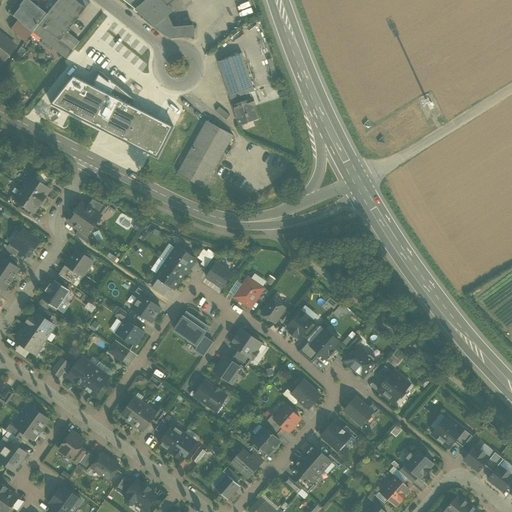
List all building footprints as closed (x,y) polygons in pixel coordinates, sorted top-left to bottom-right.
[(16,0),(7,12),(12,15),(24,0),(16,0)] [(29,0),(24,0),(12,15),(17,20),(33,32),(40,24),(47,14),(29,0)] [(58,0),(47,14),(40,24),(61,40),(67,32),(86,8),(75,0),(58,0)] [(123,0),(138,11),(171,38),(194,36),(193,26),(173,28),(167,15),(173,10),(168,5),(173,0),(123,0)] [(33,32),(17,20),(10,29),(25,41),(33,32)] [(61,40),(40,24),(33,32),(43,40),(41,44),(47,48),(50,46),(66,59),(73,50),(61,40)] [(67,32),(61,40),(73,50),(80,42),(67,32)] [(7,40),(0,34),(0,62),(6,56),(14,45),(8,40),(7,40)] [(21,47),(15,55),(20,59),(26,50),(21,47)] [(242,53),(218,61),(231,99),(249,93),(254,91),(242,53)] [(100,70),(92,86),(133,107),(136,100),(100,70)] [(158,159),(173,127),(133,107),(92,86),(74,76),(51,104),(158,159)] [(249,93),(232,99),(234,104),(251,98),(249,93)] [(234,104),(233,105),(234,105),(235,110),(234,110),(240,125),(257,119),(252,106),(256,104),(253,98),(251,98),(234,104)] [(230,116),(219,106),(215,111),(226,120),(230,116)] [(233,135),(206,121),(184,161),(191,164),(204,172),(211,176),(233,135)] [(204,172),(191,164),(184,161),(177,174),(204,188),(211,176),(204,172)] [(57,178),(39,169),(33,178),(49,189),(57,178)] [(33,178),(31,176),(15,199),(20,203),(33,212),(34,213),(40,204),(42,205),(46,200),(44,199),(50,190),(33,178)] [(108,206),(92,197),(86,206),(101,216),(108,206)] [(33,212),(20,203),(19,206),(17,208),(30,217),(33,212)] [(86,206),(81,203),(75,212),(76,214),(94,226),(101,216),(86,206)] [(94,226),(76,214),(73,218),(71,217),(68,222),(79,230),(87,236),(88,235),(94,226)] [(39,241),(23,230),(13,245),(20,250),(29,256),(39,241)] [(87,236),(79,230),(75,235),(88,243),(91,238),(88,235),(87,236)] [(13,245),(10,243),(6,250),(12,254),(15,256),(20,250),(13,245)] [(156,271),(174,246),(169,243),(151,268),(156,271)] [(183,251),(177,246),(166,261),(186,275),(190,270),(188,268),(195,259),(188,254),(189,253),(184,249),(183,251)] [(6,250),(1,247),(0,248),(0,256),(1,257),(1,256),(8,261),(12,254),(6,250)] [(93,261),(76,249),(65,264),(80,275),(82,276),(93,261)] [(213,256),(209,253),(205,258),(210,261),(211,260),(213,256)] [(8,261),(1,256),(1,257),(0,257),(0,271),(12,280),(16,275),(15,274),(19,269),(8,261)] [(205,258),(199,266),(204,270),(210,261),(205,258)] [(210,261),(204,270),(209,273),(216,263),(211,260),(210,261)] [(183,280),(186,275),(166,261),(156,276),(158,278),(163,281),(160,285),(168,291),(169,291),(172,287),(174,289),(181,279),(183,280)] [(231,274),(216,263),(209,273),(206,278),(222,288),(231,274)] [(80,275),(65,264),(59,274),(72,284),(74,285),(80,275)] [(290,264),(287,269),(294,274),(297,269),(290,264)] [(12,280),(0,271),(0,287),(4,290),(8,284),(9,285),(12,280)] [(72,284),(59,274),(55,280),(68,289),(72,284)] [(234,297),(251,308),(257,299),(264,289),(247,277),(234,297)] [(271,277),(267,283),(272,286),(276,281),(271,277)] [(164,296),(168,291),(160,285),(163,281),(158,278),(152,288),(164,296)] [(54,280),(54,281),(52,285),(50,283),(45,291),(47,292),(42,298),(41,299),(57,309),(69,291),(70,290),(68,289),(55,280),(54,280)] [(141,295),(149,300),(153,296),(138,285),(133,292),(140,296),(141,295)] [(269,292),(264,289),(257,299),(262,302),(269,292)] [(131,309),(151,322),(161,308),(149,300),(141,295),(140,296),(131,309)] [(262,314),(275,323),(277,319),(285,309),(285,308),(272,299),(262,314)] [(55,315),(40,305),(35,312),(50,322),(55,315)] [(125,319),(131,323),(134,318),(119,308),(115,315),(124,321),(125,319)] [(285,309),(277,319),(283,323),(291,313),(285,309)] [(313,321),(300,311),(287,328),(291,331),(290,332),(295,336),(296,335),(299,338),(302,335),(313,321)] [(50,322),(35,312),(31,318),(29,317),(26,321),(28,323),(26,326),(46,339),(54,327),(53,324),(50,322)] [(208,328),(186,312),(174,329),(197,345),(203,335),(208,328)] [(116,333),(135,346),(144,332),(131,323),(125,319),(124,321),(116,333)] [(313,321),(302,335),(307,339),(320,326),(313,321)] [(46,339),(26,326),(15,341),(30,351),(35,355),(46,339)] [(106,339),(109,334),(99,328),(96,332),(106,339)] [(241,330),(231,345),(237,349),(252,359),(253,360),(258,352),(256,350),(261,343),(241,330)] [(312,345),(311,346),(320,354),(325,358),(339,343),(325,330),(312,345)] [(203,335),(197,345),(198,345),(194,350),(204,357),(214,342),(205,336),(203,335)] [(357,335),(346,347),(351,351),(356,345),(356,346),(362,340),(357,335)] [(130,350),(115,340),(111,345),(126,355),(130,350)] [(312,345),(307,341),(297,351),(312,364),(320,354),(311,346),(312,345)] [(30,351),(20,345),(16,351),(26,357),(30,351)] [(126,355),(111,345),(108,351),(122,361),(126,355)] [(356,346),(356,345),(351,351),(343,361),(363,377),(369,371),(371,370),(374,366),(374,364),(376,362),(374,360),(374,358),(370,354),(367,355),(356,346)] [(396,365),(404,353),(394,346),(386,358),(396,365)] [(248,365),(252,359),(237,349),(233,355),(248,365)] [(248,365),(233,355),(230,360),(241,368),(245,370),(248,365)] [(225,356),(214,372),(229,382),(232,384),(237,377),(236,376),(241,368),(230,360),(225,356)] [(70,363),(62,357),(51,372),(59,378),(64,371),(70,363)] [(95,367),(82,357),(78,362),(69,374),(68,376),(81,387),(95,367)] [(78,362),(73,358),(70,363),(64,371),(69,374),(78,362)] [(385,363),(376,374),(385,381),(394,371),(385,363)] [(95,367),(81,387),(95,397),(103,386),(102,385),(108,377),(95,367)] [(385,381),(378,390),(394,403),(400,396),(402,398),(406,393),(404,391),(410,384),(394,371),(385,381)] [(163,382),(153,374),(148,381),(158,388),(163,382)] [(140,384),(143,378),(137,375),(134,381),(140,384)] [(320,396),(303,380),(292,393),(309,409),(320,396)] [(205,381),(195,397),(215,411),(226,395),(219,390),(218,387),(215,388),(205,381)] [(3,396),(1,400),(6,404),(14,393),(8,389),(3,396)] [(117,407),(123,410),(129,398),(122,395),(117,407)] [(135,397),(122,415),(127,419),(127,420),(132,424),(146,405),(135,397)] [(367,407),(355,397),(344,410),(361,425),(372,413),(373,413),(367,407)] [(372,402),(367,407),(373,413),(372,413),(375,416),(381,409),(372,402)] [(146,405),(132,424),(137,427),(138,427),(143,431),(152,420),(156,413),(146,405)] [(48,419),(31,406),(23,416),(41,430),(45,425),(44,424),(48,419)] [(300,419),(286,406),(275,418),(274,419),(284,428),(288,432),(300,419)] [(160,407),(156,413),(152,420),(157,424),(166,411),(160,407)] [(284,428),(274,419),(275,418),(272,414),(266,420),(280,432),(284,428)] [(463,429),(447,415),(432,434),(449,448),(454,442),(464,429),(463,429)] [(477,431),(481,425),(467,415),(463,421),(477,431)] [(15,426),(15,427),(22,432),(33,440),(37,434),(38,435),(41,430),(23,416),(15,426)] [(168,422),(162,417),(154,430),(159,434),(168,422)] [(280,432),(266,420),(262,426),(264,428),(264,427),(276,437),(280,432)] [(334,421),(321,436),(337,451),(339,449),(340,449),(345,445),(344,443),(350,436),(351,436),(342,428),(334,421)] [(15,426),(10,422),(5,429),(17,438),(22,432),(15,427),(15,426)] [(185,434),(172,424),(158,443),(171,452),(185,434)] [(359,436),(346,424),(342,428),(351,436),(350,436),(355,440),(359,436)] [(276,437),(264,427),(264,428),(256,436),(258,437),(254,442),(262,449),(268,454),(272,450),(273,450),(277,446),(276,445),(280,441),(276,437)] [(464,429),(454,442),(463,449),(474,435),(465,427),(463,429),(464,429)] [(71,433),(60,449),(60,452),(71,460),(81,447),(84,443),(83,440),(74,433),(71,433)] [(185,434),(171,452),(182,460),(195,444),(189,439),(190,438),(185,434)] [(262,449),(254,442),(250,446),(258,454),(262,449)] [(326,456),(313,445),(305,454),(323,470),(330,461),(331,461),(326,456)] [(474,446),(463,460),(478,472),(484,465),(489,458),(484,454),(485,453),(480,449),(479,450),(474,446)] [(81,447),(71,460),(78,465),(87,452),(81,447)] [(207,452),(199,447),(191,458),(197,463),(207,452)] [(251,458),(243,451),(242,452),(239,449),(235,454),(238,457),(232,463),(248,477),(258,465),(251,458)] [(417,449),(412,454),(411,453),(406,458),(408,459),(403,464),(404,465),(418,477),(420,479),(424,474),(425,475),(430,470),(429,469),(433,464),(417,449)] [(78,465),(77,465),(88,472),(92,467),(91,466),(98,457),(88,450),(87,452),(78,465)] [(495,451),(489,458),(484,465),(488,469),(500,455),(495,451)] [(343,464),(330,452),(326,456),(331,461),(330,461),(339,469),(343,464)] [(98,457),(91,466),(92,467),(110,480),(120,466),(101,453),(98,457)] [(255,454),(251,458),(258,465),(262,460),(255,454)] [(323,470),(305,454),(294,466),(302,473),(312,482),(312,481),(323,470)] [(500,455),(488,469),(493,473),(498,466),(499,466),(504,459),(500,455)] [(418,477),(404,465),(399,471),(408,479),(413,483),(418,477)] [(493,473),(488,479),(503,491),(511,479),(511,476),(508,474),(509,473),(504,469),(504,470),(499,466),(498,466),(493,473)] [(241,479),(227,467),(223,471),(227,475),(237,483),(241,479)] [(408,479),(399,471),(397,473),(393,474),(395,476),(404,484),(408,479)] [(312,482),(302,473),(294,482),(308,494),(316,485),(312,481),(312,482)] [(123,474),(114,487),(126,496),(135,483),(123,474)] [(237,483),(227,475),(215,488),(228,500),(240,486),(237,483)] [(404,484),(395,476),(390,482),(388,481),(384,486),(386,489),(382,494),(388,499),(396,506),(410,490),(404,485),(404,484)] [(135,483),(126,496),(127,497),(125,499),(126,503),(129,505),(132,504),(134,502),(145,510),(155,495),(149,491),(149,489),(144,485),(143,486),(136,481),(135,483)] [(0,501),(8,491),(8,490),(0,483),(0,501)] [(74,511),(83,500),(63,486),(49,505),(54,508),(58,511),(74,511)] [(8,491),(0,501),(0,511),(7,511),(9,510),(11,509),(13,506),(13,504),(17,498),(17,496),(14,494),(12,494),(8,491)] [(382,494),(379,491),(375,496),(384,504),(388,499),(382,494)] [(375,496),(372,492),(368,497),(374,503),(381,509),(385,504),(384,504),(375,496)] [(457,495),(443,511),(462,511),(469,504),(457,495)] [(316,511),(321,507),(316,503),(309,511),(316,511)] [(374,503),(366,511),(384,511),(381,509),(374,503)]
